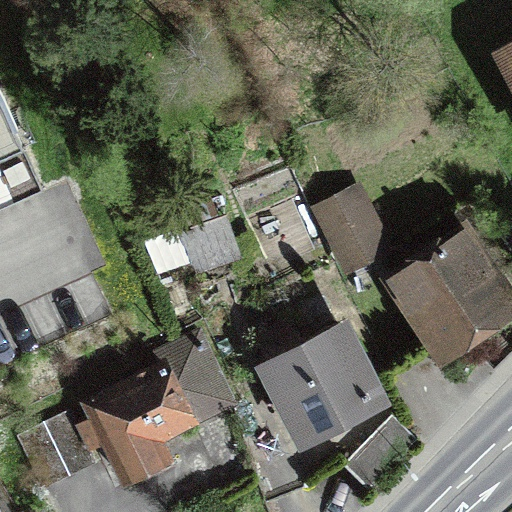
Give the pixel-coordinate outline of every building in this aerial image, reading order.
[(0,134),(17,127),(0,89),(0,134)] [(0,213),(42,194),(27,161),(0,173),(0,213)] [(382,244),(355,190),(319,209),(346,262),(382,244)] [(143,238),(157,273),(228,248),(209,198),(174,208),(180,223),(143,238)] [(441,352),(511,304),(511,298),(462,227),(390,276),(441,352)] [(256,342),(304,434),(375,397),(336,323),(296,344),(286,326),(256,342)] [(91,415),(77,422),(88,444),(102,437),(122,476),(168,453),(159,437),(228,400),(210,363),(212,354),(202,334),(195,332),(156,352),(161,362),(84,400),(91,415)] [(16,433),(42,487),(96,461),(88,444),(77,422),(70,407),(16,433)] [(342,462),(367,487),(416,437),(391,412),(342,462)]
